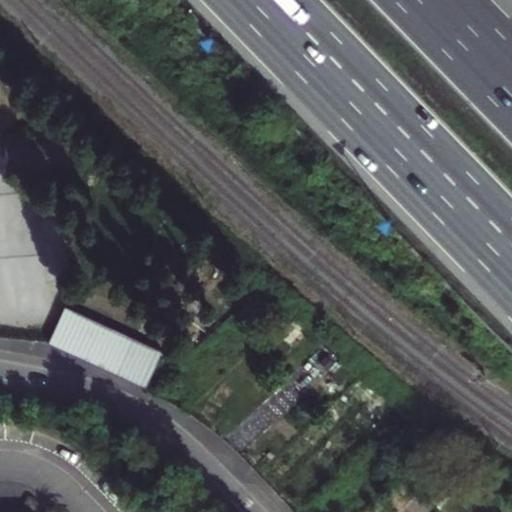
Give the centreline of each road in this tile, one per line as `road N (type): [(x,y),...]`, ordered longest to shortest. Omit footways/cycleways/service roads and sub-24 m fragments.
road 1 (motorway): [(262,0),(511,256)]
road 2 (residential): [(252,511),(135,407),(0,372)]
